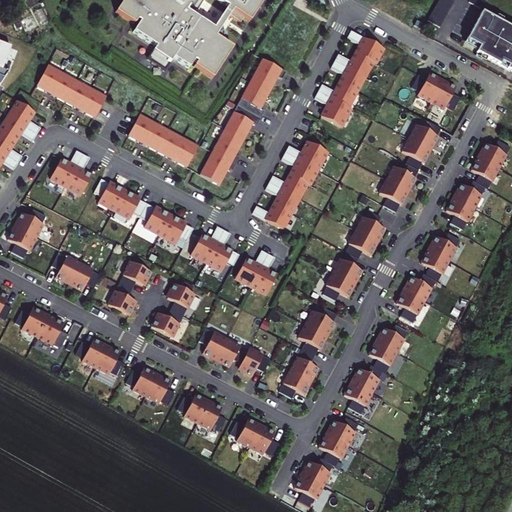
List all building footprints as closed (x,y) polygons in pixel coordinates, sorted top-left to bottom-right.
[(123,0),(115,13),(134,25),(136,22),(139,23),(133,33),(155,47),(147,59),(167,73),(175,60),(191,70),(195,63),(198,65),(196,68),(215,80),(234,49),(217,38),(231,16),(242,23),(245,18),(251,22),(265,0),(123,0)] [(438,0),(427,21),(440,28),(455,0),(438,0)] [(469,0),(468,2),(480,9),(485,0),(469,0)] [(511,29),(500,23),(494,20),(481,12),(466,40),(479,47),(477,50),(475,52),(476,53),(482,56),(511,72),(511,29)] [(416,21),(414,26),(422,30),(425,26),(416,21)] [(327,106),(321,118),(342,129),(355,104),(352,102),(377,56),(380,58),(384,51),(350,32),(346,39),(359,46),(350,63),(337,56),(330,69),(343,76),(334,93),(321,86),(314,99),(327,106)] [(466,40),(464,43),(477,50),(479,47),(466,40)] [(2,69),(10,47),(0,43),(0,84),(8,71),(2,69)] [(285,73),(262,60),(199,176),(219,186),(228,170),(232,172),(239,158),(235,156),(253,124),(257,126),(264,112),(260,110),(278,78),(282,80),(285,73)] [(106,98),(47,66),(36,88),(95,119),(106,98)] [(430,103),(441,82),(435,79),(436,78),(429,74),(426,80),(418,76),(411,88),(419,93),(418,96),(430,103)] [(441,82),(430,103),(444,110),(446,107),(453,111),(460,98),(452,94),(455,88),(448,85),(448,86),(441,82)] [(14,101),(0,121),(0,165),(2,163),(3,164),(14,171),(22,158),(11,151),(10,150),(20,135),(21,135),(32,142),(40,129),(29,122),(28,122),(34,113),(14,101)] [(197,147),(139,116),(128,137),(186,168),(197,147)] [(421,119),(416,127),(423,131),(428,123),(421,119)] [(440,130),(428,123),(423,131),(416,127),(415,127),(408,140),(429,151),(432,145),(433,145),(437,138),(436,138),(440,130)] [(10,150),(11,151),(21,135),(20,135),(10,150)] [(423,165),(427,158),(425,157),(429,151),(408,140),(401,153),(409,157),(405,165),(417,172),(422,164),(423,165)] [(478,159),(498,170),(509,148),(497,141),(493,149),(485,145),(480,153),(482,153),(478,159)] [(288,147),(281,161),(294,168),(285,184),(272,177),(265,191),(277,198),(269,214),(256,207),(252,214),(283,231),(308,186),(310,187),(328,154),(307,143),(301,154),(288,147)] [(69,165),(60,160),(49,180),(65,188),(83,155),(76,152),(69,165)] [(83,155),(65,188),(80,196),(91,177),(82,172),(89,159),(83,155)] [(478,175),(474,183),(484,189),(487,191),(498,170),(478,159),(476,164),(475,163),(470,171),(478,175)] [(413,179),(417,172),(405,165),(401,173),(393,168),(386,182),(406,193),(410,186),(411,187),(415,180),(413,179)] [(113,211),(124,192),(108,183),(108,184),(101,180),(93,194),(101,198),(98,203),(113,211)] [(403,198),(406,193),(386,182),(379,194),(387,199),(383,207),(395,214),(404,199),(403,198)] [(454,200),(473,210),(484,189),(472,182),(468,190),(460,185),(456,193),(457,194),(454,200)] [(124,192),(113,211),(129,220),(132,215),(139,218),(146,205),(139,201),(140,200),(124,192)] [(449,224),(462,231),(473,210),(454,200),(451,204),(450,204),(446,212),(454,216),(449,224)] [(159,236),(170,217),(154,208),(154,209),(146,205),(139,218),(147,222),(144,228),(159,236)] [(19,222),(16,228),(36,239),(43,226),(41,225),(45,217),(33,210),(28,218),(21,215),(17,222),(19,222)] [(361,219),(354,232),(376,244),(379,238),(380,238),(384,231),(376,227),(380,219),(367,212),(363,220),(361,219)] [(159,236),(182,249),(192,230),(185,226),(186,225),(170,217),(159,236)] [(11,234),(7,241),(15,245),(10,253),(23,259),(27,251),(29,252),(36,239),(16,228),(12,235),(11,234)] [(190,256),(205,264),(223,231),(217,228),(210,241),(201,236),(190,256)] [(223,231),(205,264),(221,272),(232,253),(223,248),(230,235),(223,231)] [(345,254),(358,261),(362,253),(370,257),(373,250),(372,250),(376,244),(354,232),(347,245),(349,246),(345,254)] [(432,246),(429,252),(448,262),(460,241),(447,234),(443,242),(435,238),(431,245),(432,246)] [(234,280),(249,288),(267,255),(261,251),(254,264),(245,260),(234,280)] [(428,268),(424,276),(434,282),(437,283),(448,262),(429,252),(426,257),(425,256),(420,264),(428,268)] [(339,261),(332,274),(353,285),(357,279),(358,280),(362,273),(353,268),(358,261),(345,254),(341,262),(339,261)] [(70,282),(79,264),(66,258),(65,259),(57,255),(51,267),(59,271),(56,276),(64,281),(65,279),(70,282)] [(249,288),(265,296),(276,277),(267,272),(274,259),(267,255),(249,288)] [(118,284),(131,291),(135,284),(142,288),(145,281),(146,282),(150,273),(129,263),(118,284)] [(75,286),(83,290),(85,285),(93,289),(100,277),(92,272),(93,271),(79,264),(70,282),(75,285),(75,286)] [(327,288),(323,296),(335,302),(339,295),(347,299),(351,292),(350,291),(353,285),(332,274),(325,287),(327,288)] [(404,292),(423,303),(434,282),(424,276),(422,275),(418,283),(410,278),(406,286),(407,287),(404,292)] [(131,291),(118,284),(107,306),(128,317),(132,309),(131,308),(135,302),(128,298),(131,291)] [(170,311),(182,317),(193,296),(173,285),(169,293),(170,294),(166,300),(173,304),(170,311)] [(396,305),(404,309),(399,317),(412,324),(423,303),(404,292),(401,297),(400,297),(396,305)] [(0,318),(5,321),(11,309),(3,305),(7,298),(0,294),(0,318)] [(21,311),(15,324),(22,328),(20,332),(35,340),(47,318),(40,314),(40,313),(32,309),(29,315),(21,311)] [(312,313),(305,326),(326,337),(329,331),(330,332),(334,325),(332,324),(337,316),(324,309),(320,317),(312,313)] [(151,329),(171,339),(182,317),(170,311),(166,318),(159,314),(156,321),(155,321),(151,329)] [(35,340),(58,352),(67,335),(60,331),(63,325),(55,320),(55,322),(47,318),(35,340)] [(379,338),(377,343),(396,354),(408,332),(395,325),(391,334),(383,329),(378,337),(379,338)] [(302,351),(314,357),(318,350),(320,350),(324,343),(323,343),(326,337),(305,326),(298,339),(306,343),(302,351)] [(215,361),(226,340),(213,334),(211,337),(203,332),(196,345),(205,350),(202,355),(210,359),(211,358),(215,361)] [(81,362),(95,369),(105,348),(100,345),(101,344),(93,340),(89,347),(81,343),(75,355),(83,359),(81,362)] [(239,368),(245,355),(237,351),(239,347),(226,340),(215,361),(220,363),(220,364),(228,368),(230,363),(239,368)] [(376,360),(372,368),(382,374),(385,375),(396,354),(377,343),(374,348),(373,348),(368,356),(376,360)] [(105,348),(95,369),(108,376),(109,373),(117,377),(124,365),(116,361),(119,354),(111,350),(111,351),(105,348)] [(248,349),(245,355),(239,368),(236,373),(252,381),(264,357),(248,349)] [(302,351),(290,372),(310,383),(313,376),(314,376),(318,369),(310,365),(314,357),(302,351)] [(355,378),(352,384),(371,394),(382,374),(372,368),(370,367),(366,374),(358,370),(353,378),(355,378)] [(151,373),(143,369),(140,376),(132,372),(125,384),(133,388),(132,391),(145,398),(146,395),(156,377),(151,374),(151,373)] [(290,372),(279,393),(292,399),(296,391),(304,396),(308,389),(307,388),(310,383),(290,372)] [(156,377),(146,395),(145,398),(158,405),(160,402),(168,406),(174,394),(166,390),(170,383),(162,379),(161,380),(156,377)] [(267,388),(260,384),(257,389),(264,392),(267,388)] [(344,396),(352,401),(347,408),(360,415),(371,394),(352,384),(349,389),(348,388),(344,396)] [(183,418),(196,424),(207,404),(202,401),(202,400),(194,396),(191,402),(183,398),(177,411),(184,415),(183,418)] [(207,404),(196,424),(210,431),(211,429),(219,433),(226,420),(218,416),(221,410),(213,405),(212,407),(207,404)] [(329,431),(326,436),(347,447),(355,434),(353,433),(357,425),(345,418),(341,426),(332,422),(328,430),(329,431)] [(234,445),(247,451),(260,428),(255,425),(255,424),(247,420),(244,427),(236,423),(228,438),(236,442),(234,445)] [(260,428),(247,451),(261,458),(262,456),(270,460),(278,445),(270,440),(274,434),(266,430),(265,431),(260,428)] [(326,453),(322,461),(332,466),(335,468),(339,460),(340,460),(347,447),(326,436),(324,441),(323,440),(318,448),(326,453)] [(302,477),(322,488),(329,475),(328,474),(332,466),(320,459),(316,467),(308,463),(303,471),(304,471),(302,477)] [(299,482),(298,481),(293,489),(301,493),(297,501),(310,508),(314,500),(315,501),(322,488),(302,477),(299,482)]
